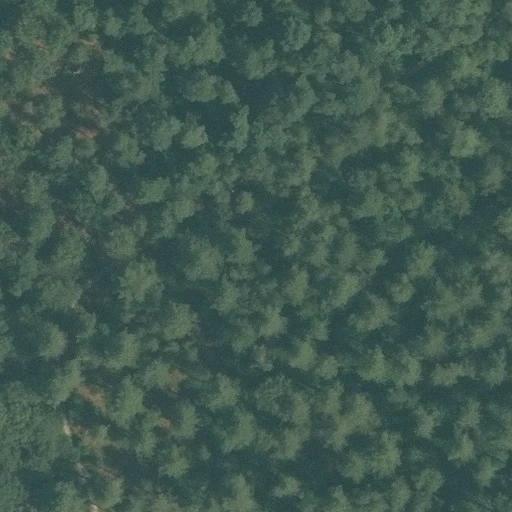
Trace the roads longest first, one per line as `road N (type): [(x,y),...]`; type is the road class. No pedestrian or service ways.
road 1 (track): [(511,9),(65,300)]
road 2 (track): [(65,300),(59,402),(100,511)]
